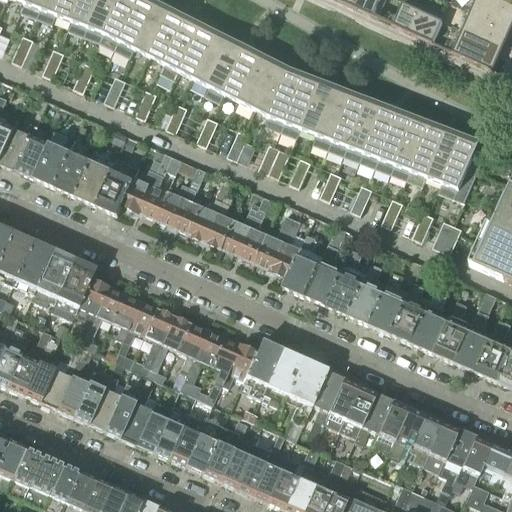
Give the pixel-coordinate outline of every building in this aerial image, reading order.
[(9,0),(9,3),(24,9),(27,0),(9,0)] [(20,19),(36,25),(40,15),(46,0),(27,0),(24,9),(20,19)] [(52,31),(55,21),(64,0),(46,0),(40,15),(36,25),(52,31)] [(64,0),(55,21),(71,27),(82,0),(64,0)] [(67,37),(83,43),(87,33),(100,0),(82,0),(71,27),(67,37)] [(83,43),(99,49),(103,39),(120,0),(100,0),(87,33),(83,43)] [(99,49),(113,56),(118,47),(138,2),(134,0),(120,0),(103,39),(99,49)] [(511,0),(305,0),(511,93),(511,0)] [(129,64),(133,54),(153,9),(138,2),(118,47),(113,56),(129,64)] [(133,54),(149,62),(168,17),(153,9),(133,54)] [(149,62),(164,69),(183,24),(168,17),(149,62)] [(183,24),(164,69),(159,79),(174,86),(179,77),(198,32),(183,24)] [(179,77),(194,84),(213,40),(204,35),(205,34),(199,31),(198,32),(179,77)] [(194,84),(209,92),(228,47),(213,40),(194,84)] [(23,41),(17,54),(27,59),(33,46),(23,41)] [(219,110),(224,99),(243,55),(234,50),(235,49),(229,46),(228,47),(209,92),(204,102),(219,110)] [(27,59),(17,54),(11,67),(21,71),(27,59)] [(53,55),(48,68),(58,72),(64,59),(53,55)] [(224,99),(239,107),(259,62),(243,55),(224,99)] [(239,107),(254,115),(274,70),(259,62),(239,107)] [(58,72),(48,68),(42,80),(52,85),(58,72)] [(84,68),(78,81),(89,86),(94,73),(84,68)] [(254,115),(269,122),(289,77),(274,70),(254,115)] [(265,132),(281,138),(285,128),(305,83),(305,82),(299,80),(299,81),(289,77),(269,122),(265,132)] [(89,86),(78,81),(73,94),(83,99),(89,86)] [(115,82),(109,95),(120,99),(125,87),(115,82)] [(300,134),(320,90),(321,88),(315,86),(314,87),(305,83),(285,128),(281,138),(297,144),(300,134)] [(300,134),(316,140),(336,96),(320,90),(300,134)] [(120,99),(109,95),(104,108),(114,112),(120,99)] [(146,96),(140,108),(150,113),(156,100),(146,96)] [(312,150),(328,156),(332,146),(352,102),(336,96),(316,140),(312,150)] [(328,156),(344,162),(348,152),(367,108),(352,102),(332,146),(328,156)] [(34,115),(38,117),(42,118),(47,106),(39,103),(34,115)] [(150,113),(140,108),(134,121),(145,126),(150,113)] [(344,162),(360,168),(363,159),(383,114),(384,112),(378,110),(377,111),(367,108),(348,152),(344,162)] [(176,109),(171,122),(181,127),(187,114),(176,109)] [(360,168),(375,174),(379,165),(399,120),(399,118),(393,116),(393,117),(383,114),(363,159),(360,168)] [(0,166),(14,135),(19,123),(2,115),(0,119),(0,166)] [(65,115),(63,120),(73,125),(76,119),(65,115)] [(375,174),(391,181),(395,171),(415,126),(399,120),(379,165),(375,174)] [(181,127),(171,122),(165,135),(175,139),(181,127)] [(207,123),(202,136),(212,140),(217,127),(207,123)] [(391,181),(407,187),(410,177),(430,132),(415,126),(395,171),(391,181)] [(0,166),(0,169),(16,176),(19,171),(18,170),(22,159),(25,161),(31,147),(28,146),(30,142),(32,142),(36,132),(28,128),(25,127),(20,138),(14,135),(0,166)] [(55,194),(75,202),(91,168),(83,164),(88,151),(80,148),(87,133),(83,131),(70,159),(55,194)] [(16,176),(34,184),(49,150),(39,146),(44,135),(36,132),(32,142),(30,142),(28,146),(31,147),(25,161),(22,159),(18,170),(19,171),(16,176)] [(410,177),(407,187),(422,193),(426,183),(446,138),(430,132),(410,177)] [(128,142),(114,136),(105,133),(101,141),(109,145),(110,143),(125,150),(128,142)] [(212,140),(202,136),(196,149),(206,153),(212,140)] [(238,136),(232,149),(242,154),(248,141),(238,136)] [(34,184),(55,194),(70,159),(62,155),(68,142),(55,137),(49,150),(34,184)] [(426,183),(442,189),(462,144),(462,142),(456,140),(456,142),(446,138),(426,183)] [(478,150),(462,144),(442,189),(438,198),(463,208),(478,173),(469,170),(472,163),(478,150)] [(91,168),(75,202),(97,212),(115,167),(107,164),(109,160),(101,156),(105,148),(101,146),(99,149),(97,155),(97,154),(91,168)] [(242,154),(232,149),(227,162),(237,167),(242,154)] [(269,150),(263,163),(274,167),(279,155),(269,150)] [(156,179),(139,218),(156,225),(168,198),(158,193),(163,182),(165,176),(171,162),(165,159),(161,168),(156,179)] [(171,162),(165,176),(175,180),(181,166),(171,162)] [(274,167),(263,163),(258,176),(268,180),(274,167)] [(115,167),(97,212),(117,221),(122,210),(133,187),(134,183),(137,176),(128,172),(130,169),(117,164),(115,167)] [(300,164),(294,176),(304,181),(310,168),(300,164)] [(133,187),(122,210),(139,218),(156,179),(161,168),(154,165),(147,180),(144,187),(134,183),(133,187)] [(173,232),(188,239),(200,212),(191,208),(196,197),(205,177),(198,174),(194,184),(190,193),(173,232)] [(304,181),(294,176),(288,189),(299,194),(304,181)] [(331,177),(325,190),(335,195),(341,182),(331,177)] [(188,239),(205,247),(224,202),(230,188),(224,185),(210,216),(200,212),(188,239)] [(511,187),(493,231),(487,228),(469,269),(504,285),(503,285),(511,288),(511,187)] [(156,225),(173,232),(190,193),(183,191),(182,190),(177,202),(168,198),(156,225)] [(335,195),(325,190),(319,203),(329,207),(335,195)] [(361,191),(356,204),(366,208),(371,195),(361,191)] [(205,247),(222,254),(234,227),(223,222),(231,205),(224,202),(205,247)] [(238,261),(254,268),(266,241),(257,237),(266,217),(275,221),(280,209),(264,202),(260,211),(238,261)] [(366,208),(356,204),(350,216),(360,221),(366,208)] [(392,204),(386,217),(397,222),(402,209),(392,204)] [(222,254),(238,261),(260,211),(253,208),(251,214),(243,231),(234,227),(222,254)] [(397,222),(386,217),(381,230),(391,235),(397,222)] [(423,218),(417,231),(427,235),(433,222),(423,218)] [(266,241),(254,268),(271,276),(291,229),(293,225),(286,222),(281,234),(276,245),(266,241)] [(291,229),(271,276),(288,283),(304,244),(295,240),(298,232),(300,228),(293,225),(291,229)] [(443,227),(432,253),(450,260),(461,235),(443,227)] [(427,235),(417,231),(411,244),(422,248),(427,235)] [(304,303),(313,307),(314,307),(326,312),(326,313),(341,279),(332,275),(336,266),(334,264),(338,255),(337,254),(345,236),(336,232),(327,250),(319,270),(304,303)] [(0,258),(9,239),(0,234),(0,258)] [(10,292),(13,287),(30,248),(9,239),(0,258),(0,280),(5,283),(2,289),(10,292)] [(292,297),(304,303),(319,270),(310,266),(314,256),(312,256),(316,245),(306,241),(304,244),(288,283),(283,294),(292,298),(292,297)] [(30,301),(50,257),(30,248),(13,287),(27,293),(25,299),(30,301)] [(352,255),(349,260),(359,264),(362,259),(352,255)] [(52,311),(72,266),(50,257),(30,301),(28,306),(44,312),(46,308),(52,311)] [(347,322),(348,323),(370,273),(358,267),(359,264),(349,260),(341,279),(326,313),(335,317),(335,316),(347,322)] [(72,322),(88,286),(93,276),(72,266),(52,311),(49,317),(70,326),(72,322)] [(369,331),(369,332),(384,298),(374,294),(378,284),(376,283),(381,273),(371,269),(370,273),(348,323),(356,326),(369,331)] [(378,335),(390,341),(409,298),(398,293),(402,283),(392,278),(384,298),(369,332),(378,335)] [(88,286),(72,322),(82,327),(80,330),(78,335),(80,335),(77,342),(74,343),(73,346),(80,349),(105,294),(88,286)] [(399,345),(411,350),(431,305),(422,301),(421,304),(419,303),(424,292),(414,288),(409,298),(390,341),(399,345)] [(80,349),(79,352),(82,354),(90,357),(93,358),(96,351),(89,348),(99,324),(110,329),(123,301),(105,294),(80,349)] [(433,360),(448,327),(439,323),(443,313),(441,312),(445,302),(435,297),(431,305),(411,350),(412,350),(411,350),(422,355),(433,360)] [(113,345),(120,348),(138,308),(123,301),(110,329),(118,333),(113,345)] [(454,369),(469,336),(460,332),(464,323),(462,322),(466,311),(457,307),(448,327),(433,360),(442,364),(454,369)] [(4,308),(0,316),(0,317),(7,320),(11,311),(4,308)] [(132,339),(141,343),(154,315),(138,308),(120,348),(115,358),(123,362),(132,339)] [(148,374),(149,375),(172,323),(154,315),(141,343),(151,347),(146,359),(142,369),(141,372),(148,374)] [(469,336),(454,369),(463,373),(476,379),(490,345),(481,341),(485,332),(483,331),(488,320),(478,316),(469,336)] [(36,319),(32,329),(40,333),(45,323),(36,319)] [(0,362),(13,333),(17,325),(9,321),(2,337),(0,336),(0,362)] [(172,323),(149,375),(155,378),(160,365),(165,353),(175,358),(187,330),(172,323)] [(490,345),(476,379),(485,383),(497,388),(511,355),(511,337),(507,336),(510,330),(499,325),(490,345)] [(58,329),(53,340),(62,344),(67,333),(58,329)] [(170,393),(178,396),(204,337),(187,330),(175,358),(184,362),(170,393)] [(0,362),(0,391),(5,394),(19,362),(25,347),(18,344),(21,337),(13,333),(0,362)] [(5,394),(22,402),(49,340),(40,336),(27,365),(19,362),(5,394)] [(200,369),(207,372),(220,344),(204,337),(178,396),(179,397),(185,399),(193,403),(197,396),(198,393),(191,390),(200,369)] [(22,402),(39,409),(52,376),(57,365),(50,362),(57,344),(49,340),(22,402)] [(196,396),(193,403),(203,407),(211,411),(213,406),(219,391),(238,352),(220,344),(207,372),(217,376),(206,401),(196,396)] [(242,387),(237,397),(244,400),(245,399),(259,405),(280,358),(258,348),(254,359),(241,386),(242,387)] [(39,409),(55,416),(82,354),(79,352),(74,350),(61,380),(52,376),(39,409)] [(231,382),(241,386),(254,359),(238,352),(219,391),(226,394),(231,382)] [(82,354),(55,416),(70,423),(71,423),(88,382),(89,379),(82,375),(90,357),(82,354)] [(511,355),(497,388),(498,388),(498,389),(511,394),(511,355)] [(103,362),(112,367),(114,361),(105,357),(103,362)] [(122,372),(128,374),(132,365),(123,362),(115,358),(112,367),(114,368),(122,372)] [(301,367),(280,358),(259,405),(266,409),(279,414),(285,402),(301,367)] [(145,381),(148,374),(141,372),(142,369),(132,365),(128,374),(137,378),(145,382),(145,381)] [(301,431),(309,411),(325,378),(301,367),(285,402),(293,405),(292,409),(295,411),(288,425),(301,431)] [(87,430),(102,437),(118,402),(123,391),(115,388),(122,372),(114,368),(111,374),(87,430)] [(88,382),(71,423),(87,430),(111,374),(105,372),(104,374),(102,374),(98,382),(89,379),(88,382)] [(148,374),(145,381),(154,386),(160,389),(163,381),(148,374)] [(309,411),(317,415),(311,429),(305,443),(313,447),(314,446),(341,385),(325,378),(309,411)] [(341,385),(321,430),(337,437),(357,392),(341,385)] [(118,402),(102,437),(118,444),(139,396),(124,389),(123,391),(118,402)] [(118,444),(135,451),(153,407),(145,404),(150,394),(142,390),(139,396),(118,444)] [(337,437),(353,444),(373,399),(357,392),(337,437)] [(373,399),(353,444),(352,447),(360,451),(367,437),(375,440),(390,406),(373,399)] [(370,451),(386,458),(405,413),(390,406),(375,440),(370,451)] [(153,407),(135,451),(151,458),(171,415),(170,414),(153,407)] [(171,415),(151,458),(166,465),(180,434),(184,424),(185,424),(187,420),(170,413),(170,414),(171,415)] [(385,460),(385,461),(395,466),(402,469),(404,465),(423,421),(405,413),(386,458),(385,460)] [(166,465),(183,473),(203,427),(187,420),(185,424),(184,424),(180,434),(166,465)] [(423,421),(404,465),(416,470),(420,472),(421,472),(421,471),(440,428),(423,421)] [(183,473),(200,480),(220,433),(211,429),(213,425),(206,422),(203,427),(183,473)] [(200,480),(216,487),(241,428),(236,426),(231,438),(220,433),(200,480)] [(241,428),(216,487),(223,490),(232,494),(234,490),(251,452),(252,450),(238,445),(240,440),(241,441),(245,430),(241,428)] [(421,472),(420,473),(436,480),(436,479),(437,478),(455,435),(440,428),(421,471),(421,472)] [(445,483),(434,507),(442,511),(450,494),(473,443),(455,435),(437,478),(436,479),(445,483)] [(268,458),(249,502),(266,509),(267,505),(277,484),(280,477),(286,464),(287,461),(276,456),(282,443),(276,440),(273,447),(270,454),(268,458)] [(473,443),(450,494),(457,497),(461,490),(470,494),(471,490),(479,473),(489,450),(473,443)] [(0,497),(3,499),(23,454),(7,447),(0,462),(0,497)] [(511,460),(489,450),(479,473),(491,478),(511,487),(511,460)] [(234,490),(232,494),(249,502),(268,458),(270,454),(269,453),(263,457),(251,452),(234,490)] [(23,454),(3,499),(19,506),(40,462),(23,454)] [(267,505),(266,509),(272,511),(283,511),(302,470),(308,456),(309,455),(307,454),(300,470),(286,464),(280,477),(277,484),(267,505)] [(283,511),(303,511),(313,492),(304,488),(317,457),(310,454),(309,454),(309,455),(308,456),(302,470),(283,511)] [(19,506),(32,511),(44,511),(62,472),(40,462),(19,506)] [(382,511),(385,506),(360,495),(355,506),(347,502),(345,506),(337,503),(350,472),(343,469),(339,476),(322,511),(382,511)] [(62,511),(63,509),(78,479),(62,472),(44,511),(62,511)] [(313,492),(303,511),(322,511),(339,476),(330,472),(320,495),(313,492)] [(511,487),(491,478),(487,486),(496,490),(504,493),(499,503),(507,507),(511,508),(511,487)] [(62,511),(80,511),(94,486),(78,479),(63,509),(62,511)] [(393,489),(398,491),(402,481),(397,479),(396,482),(393,489)] [(100,511),(109,492),(94,486),(80,511),(100,511)] [(469,511),(511,511),(511,508),(507,507),(504,511),(489,511),(482,508),(487,496),(471,490),(470,494),(463,509),(469,511)] [(120,511),(126,500),(109,492),(100,511),(120,511)] [(403,511),(410,497),(409,496),(408,497),(400,493),(392,511),(403,511)] [(444,511),(442,511),(435,508),(416,499),(410,496),(410,497),(403,511),(444,511)] [(126,500),(120,511),(139,511),(141,507),(126,500)]
